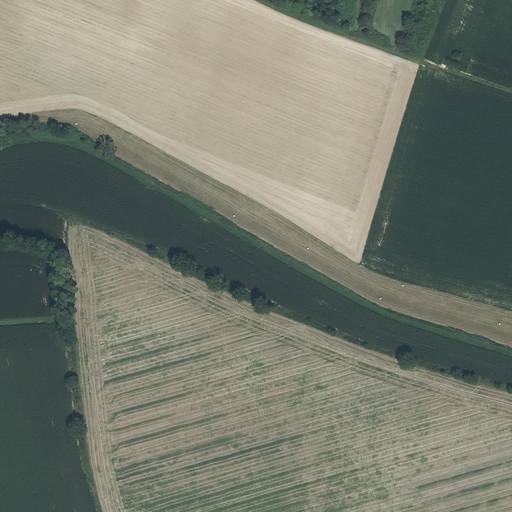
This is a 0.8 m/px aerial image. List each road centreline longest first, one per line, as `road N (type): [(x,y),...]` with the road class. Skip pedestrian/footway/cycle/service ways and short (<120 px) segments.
road 1 (track): [(511,313),(359,268),(85,114),(0,118)]
road 2 (track): [(0,200),(59,210),(353,341),(511,389)]
road 3 (track): [(260,0),(511,91)]
